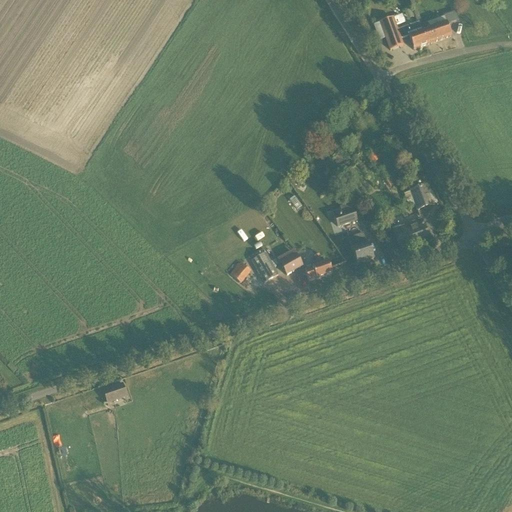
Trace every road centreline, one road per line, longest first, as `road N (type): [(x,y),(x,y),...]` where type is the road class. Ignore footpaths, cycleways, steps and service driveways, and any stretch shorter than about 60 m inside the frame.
road 1 (unclassified): [(0,408),(475,236)]
road 2 (unclassified): [(475,236),(380,80)]
road 3 (unclassified): [(511,43),(397,69),(380,80)]
